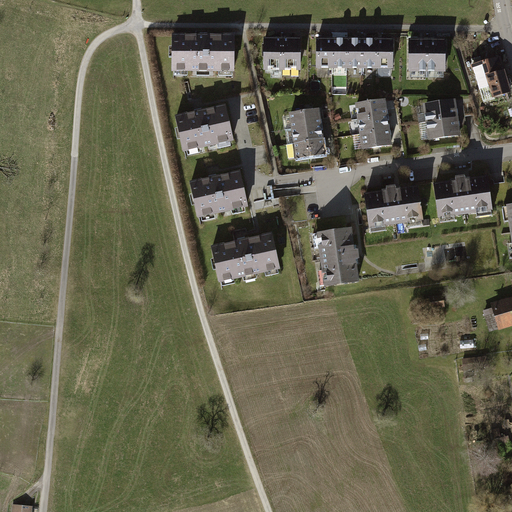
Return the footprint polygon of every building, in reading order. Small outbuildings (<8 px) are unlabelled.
[(172,34),(172,69),(233,69),(233,34),(172,34)] [(299,36),(260,37),(261,70),(299,69),(299,36)] [(391,38),(314,39),(314,68),(391,67),(391,38)] [(445,38),(410,38),(410,70),(445,70),(445,38)] [(499,58),(473,66),(484,100),(509,92),(499,58)] [(459,133),(454,97),(421,102),(426,138),(459,133)] [(391,143),(383,98),(354,103),(361,148),(391,143)] [(235,138),(226,102),(174,114),(183,150),(235,138)] [(325,154),(318,107),(287,111),(294,159),(325,154)] [(197,215),(247,203),(239,169),(189,180),(197,215)] [(485,173),(432,180),(437,215),(490,208),(485,173)] [(417,184),(363,191),(367,225),(421,219),(417,184)] [(357,279),(349,225),(313,230),(321,285),(357,279)] [(281,268),(271,229),(241,236),(209,244),(219,283),(281,268)] [(435,255),(426,255),(427,267),(459,266),(458,246),(435,247),(435,255)] [(511,295),(490,302),(498,328),(511,323),(511,295)] [(30,511),(31,505),(10,503),(9,511),(30,511)]
